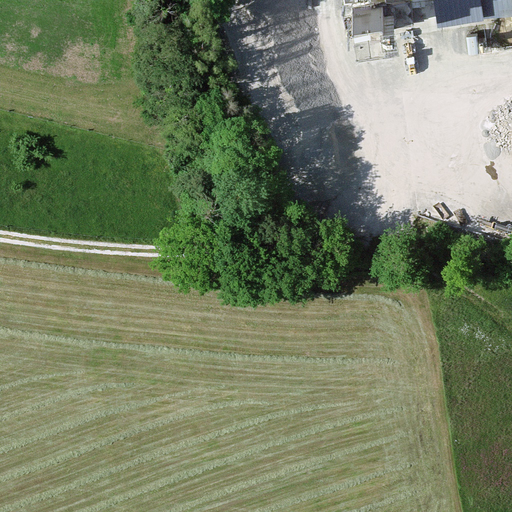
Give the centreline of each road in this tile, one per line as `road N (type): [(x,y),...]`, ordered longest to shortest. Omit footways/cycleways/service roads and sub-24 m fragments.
road 1 (track): [(391,83),(372,208),(357,221),(294,245),(184,251),(0,233)]
road 2 (track): [(372,208),(394,217),(432,266),(473,299),(511,320)]
